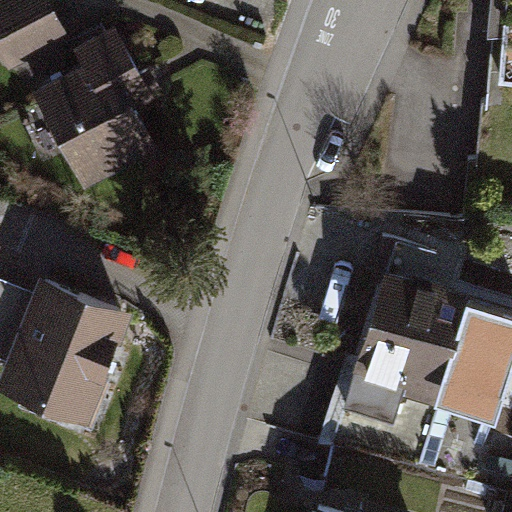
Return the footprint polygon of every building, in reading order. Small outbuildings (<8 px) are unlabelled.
[(0,0),(0,37),(11,59),(25,52),(12,27),(51,6),(47,0),(0,0)] [(511,0),(508,0),(502,73),(511,73),(511,0)] [(51,6),(12,27),(25,52),(65,32),(51,6)] [(115,28),(83,45),(92,61),(40,89),(85,174),(153,138),(132,100),(149,91),(115,28)] [(387,272),(398,237),(384,233),(370,277),(384,282),(387,272)] [(10,277),(0,272),(0,289),(4,292),(10,277)] [(404,385),(440,396),(470,298),(387,272),(384,282),(361,355),(359,364),(346,400),(393,417),(404,385)] [(42,290),(10,277),(4,292),(37,304),(42,290)] [(98,371),(122,308),(47,278),(42,290),(37,304),(4,292),(0,302),(0,354),(15,360),(9,374),(47,388),(85,403),(98,371)] [(359,364),(361,355),(346,351),(319,439),(333,442),(346,400),(359,364)] [(111,377),(98,371),(85,403),(47,388),(41,403),(93,423),(111,377)] [(317,511),(353,511),(320,503),(317,511)]
